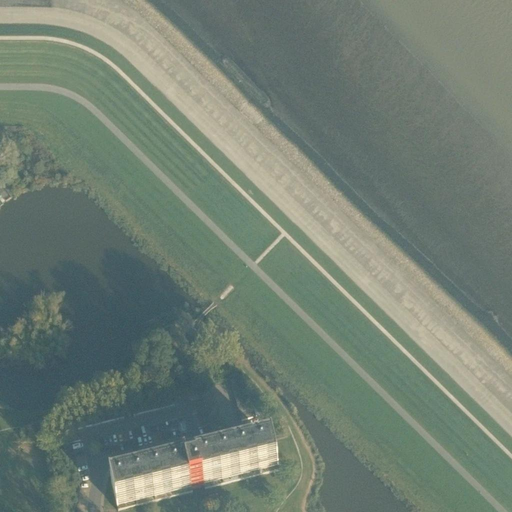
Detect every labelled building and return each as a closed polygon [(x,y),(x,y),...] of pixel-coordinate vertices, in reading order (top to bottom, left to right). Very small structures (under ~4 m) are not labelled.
[(232,388),(244,385),(242,379),(231,382),(232,388)] [(194,390),(192,382),(186,383),(188,392),(194,390)] [(234,394),(245,391),(244,385),(232,388),(234,394)] [(199,396),(211,393),(210,388),(198,391),(199,396)] [(188,399),(199,396),(198,391),(186,394),(188,399)] [(235,400),(247,397),(245,391),(234,394),(235,400)] [(201,402),(213,399),(211,393),(199,396),(201,402)] [(168,408),(174,406),(171,395),(166,396),(168,408)] [(163,409),(168,408),(166,396),(160,398),(163,409)] [(189,405),(201,402),(199,396),(188,399),(189,405)] [(237,405),(248,402),(247,397),(235,400),(237,405)] [(157,411),(163,409),(160,398),(154,399),(157,411)] [(151,412),(157,411),(154,399),(148,401),(151,412)] [(203,408),(214,405),(213,399),(201,402),(203,408)] [(145,414),(151,412),(148,401),(142,402),(145,414)] [(139,415),(145,414),(142,402),(136,403),(139,415)] [(191,411),(203,408),(201,402),(189,405),(191,411)] [(238,411),(250,408),(248,402),(237,405),(238,411)] [(134,417),(139,415),(136,403),(131,405),(134,417)] [(204,414),(210,412),(216,411),(214,405),(203,408),(204,414)] [(119,420),(124,419),(121,407),(116,409),(119,420)] [(192,417),(204,414),(203,408),(191,411),(192,417)] [(240,417),(251,414),(250,408),(238,411),(240,417)] [(113,422),(119,420),(116,409),(110,410),(113,422)] [(107,423),(113,422),(110,410),(104,412),(107,423)] [(101,425),(107,423),(104,412),(98,413),(101,425)] [(95,426),(101,425),(98,413),(92,415),(95,426)] [(198,416),(200,426),(208,424),(205,414),(198,416)] [(241,423),(253,420),(251,414),(240,417),(241,423)] [(90,428),(95,426),(92,415),(87,416),(90,428)] [(84,429),(90,428),(87,416),(81,417),(84,429)] [(78,431),(84,429),(81,417),(75,419),(78,431)] [(68,439),(79,437),(78,431),(66,434),(68,439)] [(69,445),(81,442),(79,437),(68,439),(69,445)] [(122,511),(279,473),(277,462),(273,446),(199,464),(196,454),(190,456),(191,461),(185,462),(186,467),(112,486),(118,511),(122,511)]
